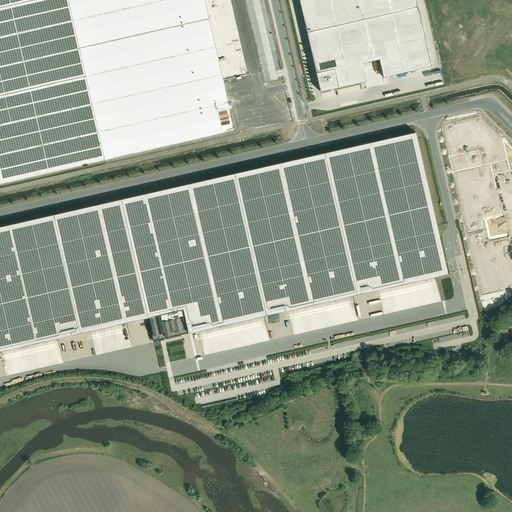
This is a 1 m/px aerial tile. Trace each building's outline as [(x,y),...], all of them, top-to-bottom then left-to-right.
[(68,0),(35,0),(0,8),(0,95),(86,76),(79,48),(68,0)] [(0,0),(0,8),(35,0),(0,0)] [(204,0),(68,0),(79,48),(209,19),(204,0)] [(299,0),(320,91),(365,81),(361,63),(379,59),(383,77),(432,66),(417,0),(299,0)] [(209,19),(79,48),(86,76),(105,159),(105,160),(234,130),(229,108),(228,103),(209,19)] [(86,76),(0,95),(0,183),(105,160),(105,159),(86,76)] [(444,133),(453,172),(491,164),(507,160),(510,171),(511,170),(511,148),(501,138),(502,138),(480,116),(450,123),(449,123),(448,124),(447,124),(447,125),(446,125),(446,126),(445,126),(445,127),(444,128),(444,129),(444,130),(444,131),(444,132),(444,133)] [(324,153),(357,294),(432,277),(448,274),(415,132),(324,153)] [(234,173),(267,315),(357,294),(324,153),(234,173)] [(508,171),(510,171),(507,160),(491,164),(493,175),(508,171)] [(491,164),(453,172),(467,234),(505,225),(493,175),(491,164)] [(121,199),(148,317),(153,341),(160,339),(160,341),(166,340),(165,338),(245,320),(264,316),(267,315),(234,173),(121,199)] [(127,322),(148,317),(121,199),(55,214),(82,332),(108,327),(127,322)] [(0,351),(82,332),(55,214),(0,226),(0,351)] [(511,256),(505,225),(467,234),(481,295),(511,288),(511,256)]
